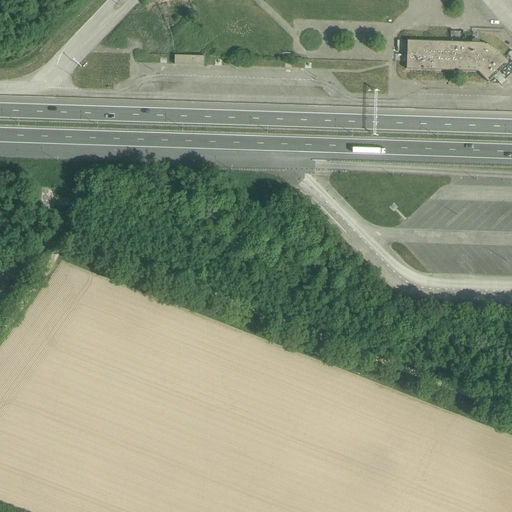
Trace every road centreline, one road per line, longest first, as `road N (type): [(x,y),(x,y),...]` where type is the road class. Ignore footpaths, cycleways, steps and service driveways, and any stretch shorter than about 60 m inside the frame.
road 1 (track): [(0,332),(60,248),(511,418)]
road 2 (motorway): [(0,134),(511,152)]
road 3 (motorway): [(511,126),(0,110)]
